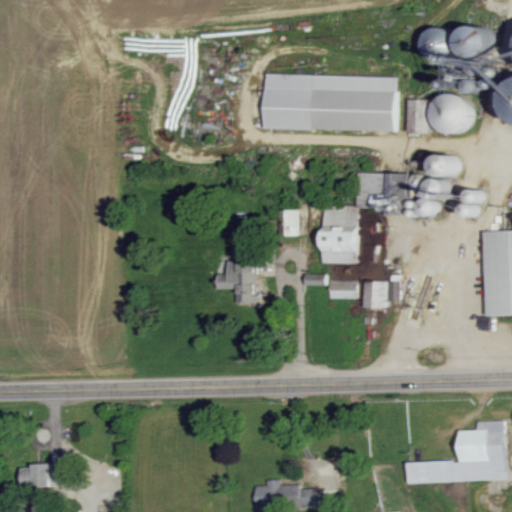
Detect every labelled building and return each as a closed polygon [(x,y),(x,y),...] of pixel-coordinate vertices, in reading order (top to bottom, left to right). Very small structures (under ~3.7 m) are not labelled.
[(399,133),(400,78),(268,75),(267,130),(399,133)] [(461,140),(480,110),(449,90),(430,121),(461,140)] [(431,101),(411,100),(410,134),(430,134),(431,101)] [(433,168),(446,185),(465,169),(452,152),(433,168)] [(410,208),(410,175),(359,174),(359,207),(410,208)] [(449,198),(443,182),(428,187),(432,200),(419,205),(424,218),(440,212),(437,203),(449,198)] [(360,265),(361,217),(347,216),(347,207),(326,207),(325,264),(360,265)] [(299,211),(280,211),(280,238),(299,237),(299,211)] [(511,231),(487,232),(489,317),(511,316),(511,231)] [(220,290),(239,290),(239,305),(260,305),(259,256),(239,256),(239,261),(229,262),(230,275),(219,275),(220,290)] [(329,274),(307,275),(308,286),(329,286),(329,274)] [(332,299),(359,299),(359,281),(332,281),(332,299)] [(366,308),(389,309),(389,282),(367,282),(366,308)] [(391,282),(391,301),(402,301),(402,283),(391,282)] [(507,420),(479,421),(480,430),(461,430),(462,460),(409,462),(410,483),(509,480),(507,420)] [(22,486),(65,487),(66,465),(35,464),(34,468),(23,467),(22,486)] [(318,488),(302,489),(302,484),(282,485),(282,480),(269,480),(269,485),(257,486),(258,508),(318,506),(318,488)]
